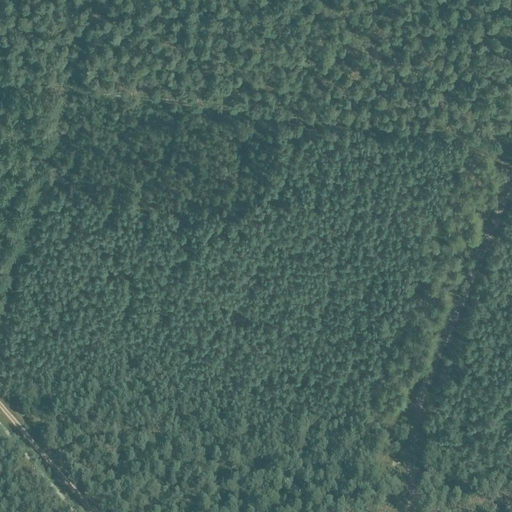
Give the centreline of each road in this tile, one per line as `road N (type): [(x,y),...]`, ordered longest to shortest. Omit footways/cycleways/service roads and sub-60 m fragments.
road 1 (track): [(0,81),(511,142)]
road 2 (track): [(415,511),(420,397),(511,180)]
road 3 (track): [(89,511),(0,404)]
